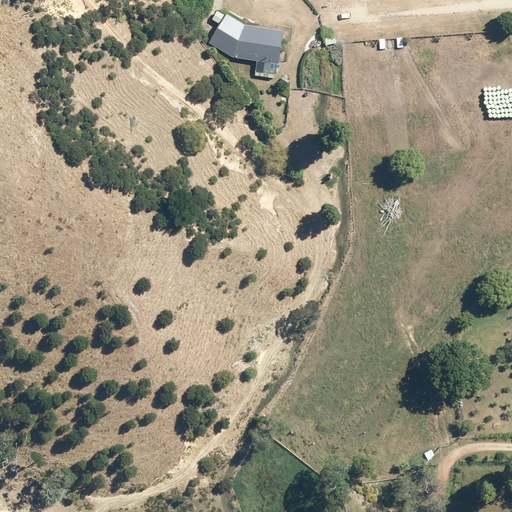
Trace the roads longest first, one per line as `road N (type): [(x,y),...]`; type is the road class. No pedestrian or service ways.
road 1 (track): [(328,213),(144,57),(98,0)]
road 2 (track): [(344,17),(511,3)]
road 3 (track): [(442,511),(455,446),(511,439)]
